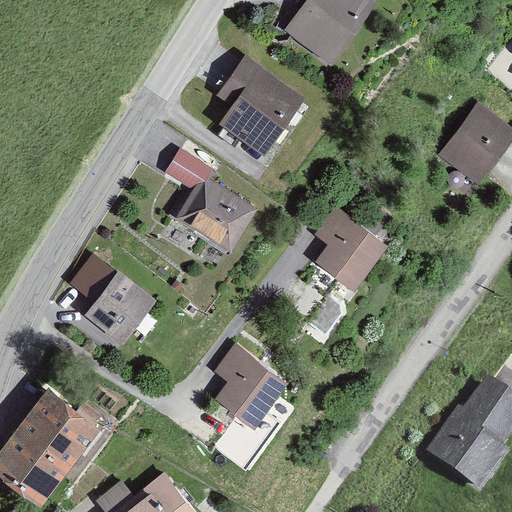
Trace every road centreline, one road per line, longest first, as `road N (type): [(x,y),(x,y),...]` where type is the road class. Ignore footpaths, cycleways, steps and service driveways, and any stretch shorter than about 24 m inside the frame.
road 1 (residential): [(18,312),(156,398),(205,368),(313,222)]
road 2 (tertiary): [(18,312),(213,0)]
road 3 (residential): [(511,228),(390,389),(312,511)]
